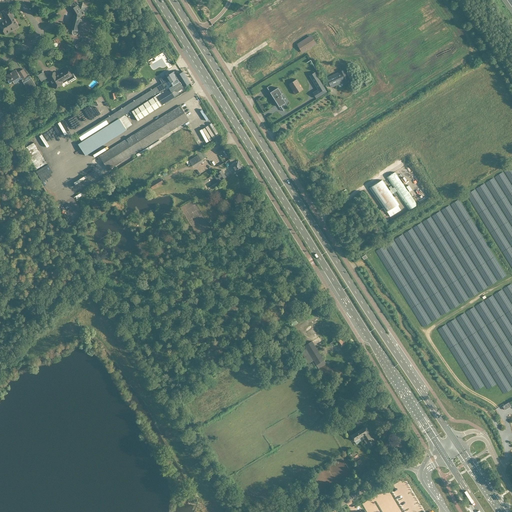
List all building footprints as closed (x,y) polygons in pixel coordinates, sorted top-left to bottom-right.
[(77,34),(78,33),(78,31),(79,31),(82,19),(81,19),(82,14),(79,10),(81,9),(86,6),(83,2),(79,5),(77,6),(71,9),(75,15),(73,20),(71,20),(69,29),(72,30),(73,31),(72,32),(73,33),(73,34),(74,35),(76,35),(77,34)] [(6,34),(12,30),(11,29),(18,25),(12,16),(14,16),(9,8),(5,10),(3,11),(8,19),(4,21),(5,23),(0,26),(3,30),(6,34)] [(311,37),(298,45),(303,52),(315,44),(311,37)] [(91,44),(92,39),(87,38),(86,43),(83,42),(75,47),(77,50),(86,44),(90,46),(91,44)] [(18,72),(16,70),(6,76),(8,80),(7,81),(10,84),(13,82),(14,84),(15,84),(14,83),(17,81),(16,79),(20,77),(22,81),(24,80),(26,83),(25,84),(28,91),(32,89),(32,90),(37,87),(30,76),(26,78),(26,77),(27,76),(26,73),(23,69),(19,72),(18,72)] [(61,82),(72,76),(70,73),(68,69),(66,70),(65,69),(59,72),(60,73),(57,75),(55,72),(48,76),(50,80),(55,89),(62,84),(61,82)] [(330,77),(327,78),(331,87),(331,86),(333,85),(343,80),(345,84),(350,81),(344,70),(335,74),(330,77)] [(160,79),(159,79),(162,84),(163,85),(170,81),(173,86),(179,82),(187,77),(183,72),(177,76),(176,75),(175,75),(173,72),(174,72),(167,76),(166,75),(160,79)] [(316,98),(327,92),(315,72),(310,75),(319,90),(313,93),(316,98)] [(173,86),(169,88),(169,89),(171,92),(172,92),(176,89),(177,91),(183,87),(186,85),(186,86),(187,85),(190,83),(187,77),(179,82),(173,86)] [(94,79),(88,84),(92,88),(98,82),(94,79)] [(297,79),(289,84),(295,94),(303,89),(297,79)] [(162,84),(157,87),(161,93),(166,89),(163,85),(162,84)] [(113,114),(106,119),(109,125),(119,119),(123,116),(125,115),(126,114),(132,111),(161,93),(157,87),(113,114)] [(282,94),(278,88),(270,92),(279,107),(286,103),(281,95),(282,94)] [(161,93),(132,111),(134,115),(138,121),(162,106),(170,100),(175,97),(175,96),(172,92),(171,92),(169,89),(167,90),(166,89),(161,93)] [(100,157),(109,171),(190,120),(181,106),(100,157)] [(35,142),(26,147),(37,169),(47,164),(35,142)] [(198,155),(189,161),(193,167),(197,164),(202,161),(201,160),(200,158),(206,154),(202,149),(201,147),(195,151),(196,153),(198,155)] [(233,157),(229,159),(232,164),(237,173),(239,171),(243,169),(243,168),(238,160),(236,161),(234,157),(233,157)] [(40,178),(50,172),(45,165),(35,172),(40,178)] [(511,166),(485,181),(489,187),(497,183),(496,177),(498,181),(511,174),(511,171),(511,166)] [(222,180),(226,177),(222,170),(217,173),(222,180)] [(382,179),(369,188),(386,212),(387,211),(390,216),(401,210),(397,205),(399,204),(392,194),(393,193),(395,197),(398,195),(395,192),(396,191),(409,210),(417,205),(394,172),(386,177),(393,187),(392,188),(391,186),(389,187),(390,189),(389,190),(382,179)] [(158,179),(150,184),(153,189),(161,184),(158,179)] [(479,193),(487,188),(484,183),(476,188),(479,193)] [(101,206),(97,200),(90,204),(94,210),(101,206)] [(460,200),(394,238),(399,247),(402,247),(402,248),(404,247),(404,243),(410,243),(410,241),(412,241),(413,240),(410,238),(413,236),(414,234),(415,234),(416,233),(415,231),(418,231),(421,228),(424,228),(423,226),(429,223),(433,218),(436,220),(439,219),(447,219),(450,215),(449,214),(454,211),(467,212),(460,200)] [(393,242),(377,250),(381,259),(390,256),(387,250),(395,247),(393,242)] [(511,285),(437,327),(446,342),(453,338),(454,339),(454,335),(459,334),(459,339),(460,341),(460,334),(463,332),(467,332),(465,329),(479,321),(479,322),(479,314),(489,313),(488,312),(490,312),(488,308),(494,308),(498,306),(498,307),(503,304),(502,297),(507,294),(508,296),(511,295),(511,285)] [(237,312),(241,309),(237,304),(223,312),(229,323),(235,319),(232,314),(237,311),(237,312)] [(341,338),(340,336),(330,343),(333,346),(337,343),(340,348),(345,344),(344,342),(345,342),(342,338),(341,338)] [(327,365),(312,341),(305,346),(315,361),(313,362),(315,365),(316,363),(327,380),(336,375),(341,382),(351,375),(343,362),(332,369),(329,364),(327,365)] [(319,397),(314,401),(325,419),(336,413),(332,407),(331,408),(330,407),(326,410),(321,403),(323,402),(319,397)] [(354,441),(357,444),(364,439),(369,447),(376,442),(373,438),(373,439),(368,432),(369,431),(366,426),(350,435),(351,436),(352,439),(354,441)] [(362,473),(356,476),(356,477),(358,481),(365,477),(362,473)]
